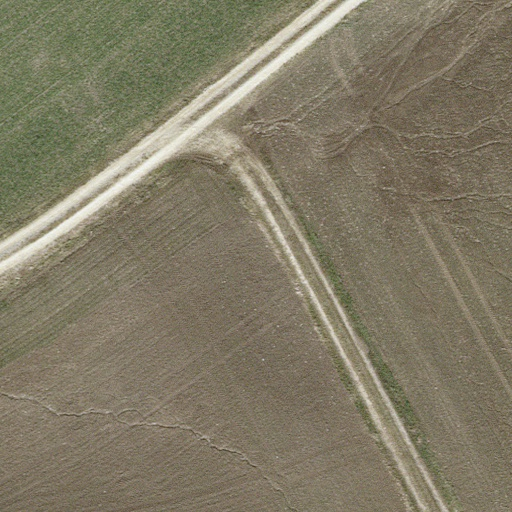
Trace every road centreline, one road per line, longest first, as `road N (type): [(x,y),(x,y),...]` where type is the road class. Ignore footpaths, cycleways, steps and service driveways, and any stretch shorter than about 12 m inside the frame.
road 1 (track): [(440,511),(250,163),(170,141)]
road 2 (track): [(0,263),(346,0)]
